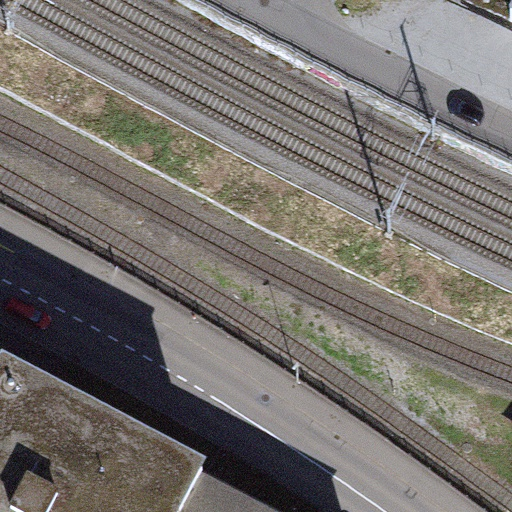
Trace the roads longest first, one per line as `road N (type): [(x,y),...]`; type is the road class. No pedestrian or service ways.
road 1 (primary): [(386,511),(223,402),(0,278)]
road 2 (residential): [(511,135),(259,9)]
